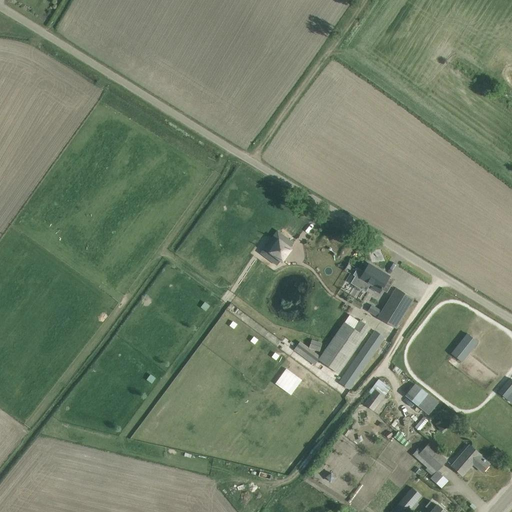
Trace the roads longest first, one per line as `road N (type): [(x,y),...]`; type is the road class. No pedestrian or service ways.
road 1 (unclassified): [(511,321),(0,5)]
road 2 (track): [(252,163),(363,0)]
